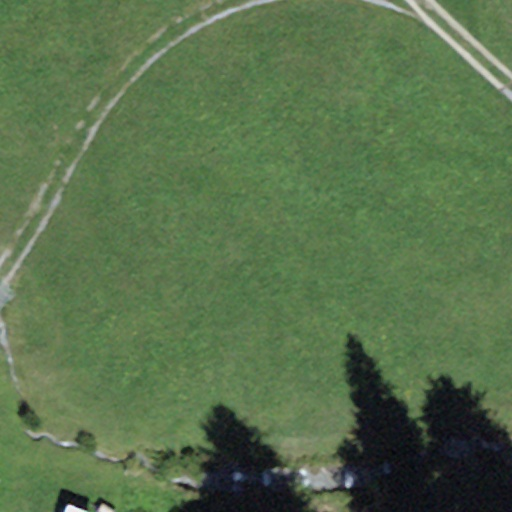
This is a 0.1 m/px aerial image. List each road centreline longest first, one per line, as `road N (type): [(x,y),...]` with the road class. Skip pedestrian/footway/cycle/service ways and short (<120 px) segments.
road 1 (track): [(511,475),(318,487),(84,464),(18,433)]
road 2 (track): [(0,270),(103,99),(156,42),(240,0)]
